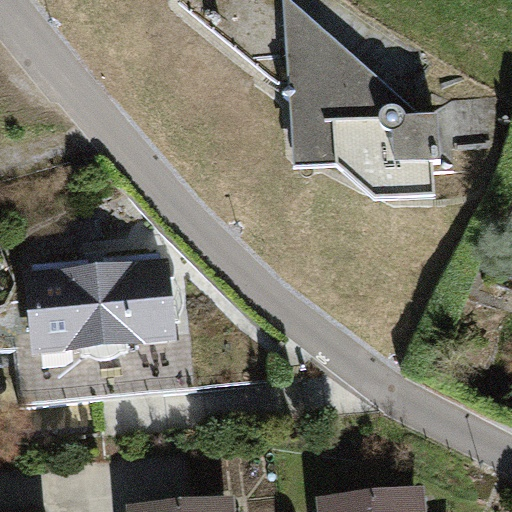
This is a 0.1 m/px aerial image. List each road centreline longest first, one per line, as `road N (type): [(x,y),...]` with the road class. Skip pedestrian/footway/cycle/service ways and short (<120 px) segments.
road 1 (residential): [(511,458),(391,392),(262,291),(3,0)]
road 2 (residential): [(0,488),(182,470)]
